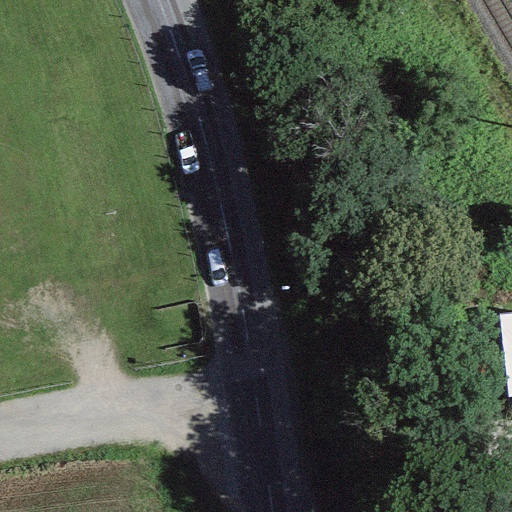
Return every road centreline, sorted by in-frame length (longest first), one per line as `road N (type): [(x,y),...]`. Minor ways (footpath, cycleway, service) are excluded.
road 1 (tertiary): [(159,0),(223,198),(279,511)]
road 2 (track): [(0,440),(261,387)]
